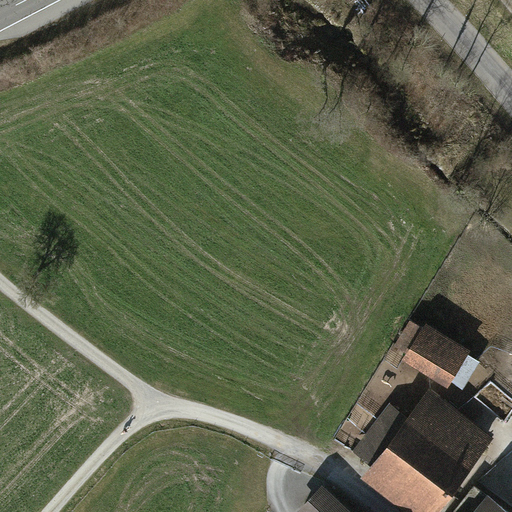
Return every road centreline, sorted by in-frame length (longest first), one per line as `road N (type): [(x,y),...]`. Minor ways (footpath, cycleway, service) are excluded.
road 1 (track): [(0,280),(151,401),(277,439),(318,460),(382,511)]
road 2 (track): [(47,511),(151,401)]
road 3 (unclassified): [(511,92),(427,0)]
